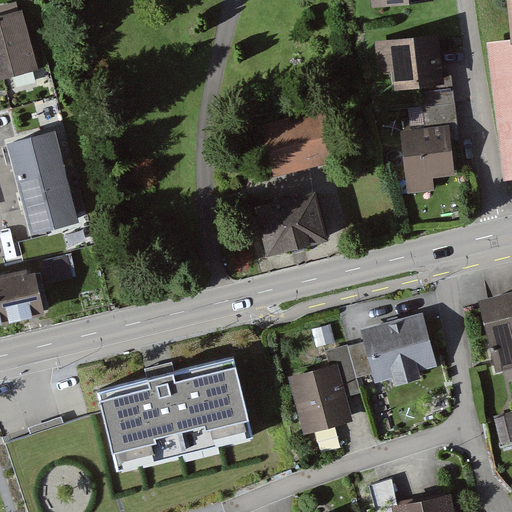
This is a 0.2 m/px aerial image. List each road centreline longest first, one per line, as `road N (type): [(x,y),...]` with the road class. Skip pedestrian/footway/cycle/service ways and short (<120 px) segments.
road 1 (tertiary): [(0,357),(442,250)]
road 2 (residential): [(442,250),(468,422),(234,511)]
road 3 (residential): [(497,234),(467,0)]
